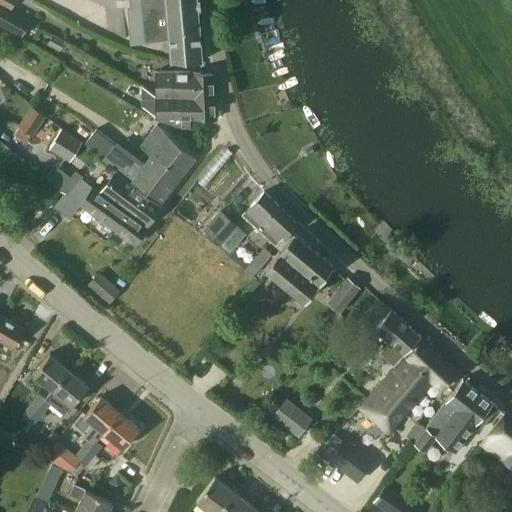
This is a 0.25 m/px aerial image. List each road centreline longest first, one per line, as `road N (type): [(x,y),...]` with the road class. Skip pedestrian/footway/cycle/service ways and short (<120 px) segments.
road 1 (residential): [(511,404),(265,178),(230,110),(208,0)]
road 2 (residential): [(196,408),(0,247)]
road 3 (residential): [(333,511),(196,408)]
